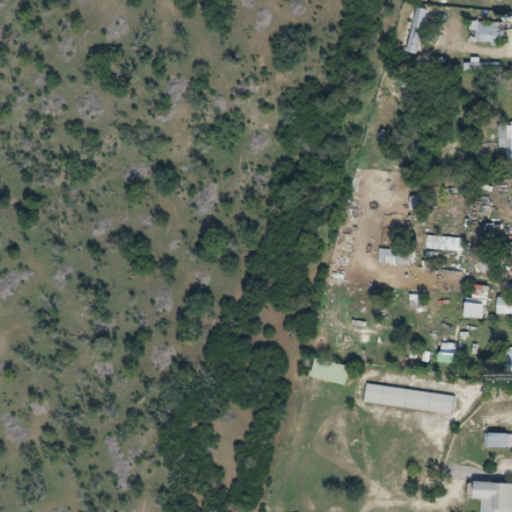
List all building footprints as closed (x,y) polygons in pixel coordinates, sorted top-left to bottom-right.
[(506,23),(490,23),(490,14),(481,14),(481,24),(474,24),(474,31),(479,31),(479,44),(506,44),(506,23)] [(405,89),(421,89),(421,75),(406,75),(405,89)] [(511,125),(500,126),(500,149),(505,149),(505,163),(511,163),(511,125)] [(417,264),(417,252),(389,252),(389,264),(417,264)] [(491,305),(493,286),(478,285),(477,304),(491,305)] [(426,306),(426,297),(418,297),(418,306),(426,306)] [(357,368),(320,357),(315,376),(352,386),(357,368)] [(457,396),(368,384),(366,403),(455,415),(457,396)] [(511,434),(488,434),(488,448),(511,448),(511,434)] [(511,511),(511,484),(484,484),(484,511),(511,511)]
